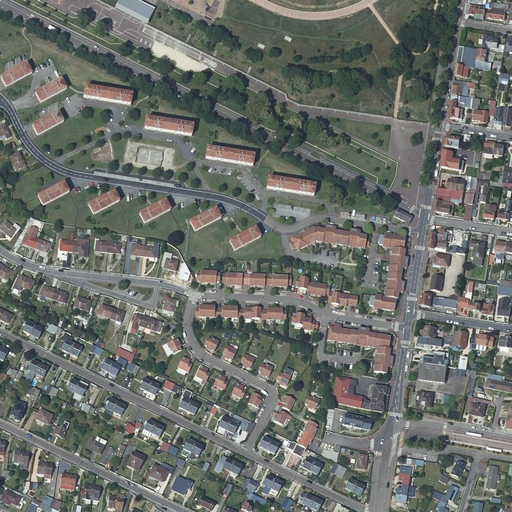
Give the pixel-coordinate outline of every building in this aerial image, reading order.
[(138,2),(135,0),(121,0),(117,9),(131,17),(145,24),(152,9),(138,2)] [(466,4),(464,15),(469,16),(475,17),(475,16),(477,16),(477,14),(489,16),(489,13),(490,12),(491,11),(490,11),(491,8),(466,4)] [(504,18),(508,19),(510,11),(507,10),(492,8),(491,8),(490,11),(491,11),(494,11),(494,14),(500,15),(500,16),(504,16),(504,18)] [(497,49),(496,53),(504,54),(504,51),(505,46),(498,45),(499,40),(493,39),(493,37),(485,36),(483,49),(489,50),(489,47),(491,48),(491,49),(497,49)] [(458,57),(457,66),(471,68),(484,70),(487,56),(487,52),(478,50),(475,50),(460,47),(458,57)] [(30,70),(27,64),(1,78),(6,87),(32,74),(30,70)] [(456,71),(455,77),(468,78),(469,70),(471,70),(471,68),(457,66),(456,71)] [(64,84),(62,81),(36,94),(41,103),(67,90),(64,84)] [(453,87),(452,95),(457,96),(457,95),(467,97),(468,90),(466,90),(467,89),(474,91),(475,85),(472,85),(468,84),(454,81),(454,84),(453,87)] [(130,105),(132,95),(85,88),(84,91),(84,94),(83,98),(130,105)] [(452,95),(451,102),(461,103),(460,107),(456,106),(456,110),(463,110),(463,111),(464,111),(464,106),(470,107),(471,99),(465,98),(457,96),(452,95)] [(450,106),(449,116),(450,118),(461,120),(463,111),(463,110),(456,110),(456,106),(460,107),(461,103),(451,102),(450,106)] [(501,126),(503,118),(504,110),(504,109),(496,108),(495,116),(493,124),(501,126)] [(511,119),(511,110),(506,110),(503,126),(511,127),(511,119)] [(64,122),(59,113),(33,126),(38,136),(64,122)] [(474,113),(473,121),(481,122),(481,123),(486,124),(487,118),(488,115),(487,115),(482,114),(474,113)] [(191,135),(193,126),(147,119),(146,119),(145,127),(144,129),(191,137),(191,135)] [(0,140),(8,136),(6,131),(8,130),(3,121),(0,123),(0,140)] [(445,140),(444,146),(458,148),(460,137),(448,135),(445,136),(445,140)] [(485,141),(483,153),(492,154),(494,143),(485,141)] [(15,149),(11,142),(4,146),(7,152),(15,149)] [(495,145),(493,155),(501,156),(503,147),(495,145)] [(253,165),(254,156),(208,149),(207,149),(206,159),(253,166),(253,165)] [(18,170),(26,166),(20,153),(11,157),(18,170)] [(456,157),(455,169),(465,170),(467,158),(456,157)] [(511,170),(504,169),(503,179),(511,179),(511,170)] [(315,190),(316,186),(269,179),(267,189),(314,196),(315,190)] [(437,188),(435,200),(442,201),(445,202),(448,202),(450,203),(453,203),(460,204),(462,192),(464,181),(456,180),(454,180),(449,179),(448,190),(437,188)] [(488,182),(476,180),(473,200),(476,200),(478,186),(483,186),(482,190),(482,193),(481,196),(485,196),(488,182)] [(43,206),(69,193),(64,183),(38,197),(43,206)] [(94,214),(120,201),(114,192),(89,205),(94,214)] [(442,201),(435,200),(434,206),(434,209),(435,212),(448,214),(448,210),(452,211),(453,203),(450,203),(448,202),(445,202),(442,201)] [(145,223),(171,210),(166,201),(140,214),(145,223)] [(495,225),(499,225),(499,222),(498,221),(499,218),(503,219),(503,220),(508,220),(511,202),(507,201),(505,208),(498,207),(497,209),(495,225)] [(485,204),(483,218),(493,220),(496,206),(485,204)] [(472,206),(466,205),(464,216),(464,220),(470,221),(470,217),(472,206)] [(195,231),(221,218),(216,209),(190,222),(195,231)] [(409,224),(412,218),(398,210),(398,211),(395,217),(409,224)] [(16,234),(20,228),(15,224),(13,227),(5,221),(0,227),(0,229),(11,238),(14,233),(16,234)] [(325,231),(318,229),(316,242),(327,244),(328,236),(331,237),(330,244),(352,247),(353,240),(356,241),(355,248),(363,249),(366,250),(366,247),(367,240),(368,237),(361,236),(359,236),(360,232),(351,230),(350,234),(343,233),(336,232),(334,232),(335,228),(326,227),(325,231)] [(235,250),(260,237),(255,228),(230,241),(235,250)] [(311,244),(316,242),(318,229),(314,229),(305,234),(301,235),(300,234),(299,234),(297,235),(298,237),(292,240),(294,242),(297,248),(297,249),(300,250),(308,246),(305,239),(308,238),(311,244)] [(430,234),(428,249),(434,250),(434,246),(446,248),(447,242),(439,241),(439,239),(443,239),(444,233),(440,232),(438,232),(431,231),(430,234)] [(26,235),(22,244),(34,249),(34,248),(37,239),(26,235)] [(390,273),(404,275),(405,269),(403,269),(404,267),(408,267),(410,259),(405,258),(406,251),(404,251),(404,249),(405,250),(406,242),(403,242),(404,238),(386,236),(385,237),(382,236),(381,238),(380,239),(380,240),(380,241),(380,242),(380,243),(380,244),(380,245),(380,246),(384,246),(384,248),(390,249),(391,242),(395,242),(393,249),(392,260),(399,261),(399,264),(391,263),(390,273)] [(59,249),(59,250),(71,252),(71,251),(72,242),(62,241),(62,239),(58,238),(57,248),(59,249)] [(34,248),(34,249),(45,253),(49,244),(37,239),(34,248)] [(96,248),(95,251),(107,253),(108,243),(99,242),(99,239),(95,239),(94,248),(96,248)] [(71,251),(71,252),(77,252),(76,256),(85,257),(87,242),(77,241),(77,242),(72,242),(71,251)] [(475,248),(473,258),(483,259),(485,243),(470,241),(470,246),(474,247),(474,248),(475,248)] [(506,252),(507,243),(497,241),(495,254),(500,255),(500,253),(505,253),(506,252)] [(132,242),(131,255),(142,256),(143,247),(140,246),(140,245),(136,245),(137,243),(132,242)] [(108,243),(107,253),(119,254),(120,244),(108,243)] [(143,247),(142,256),(154,258),(154,256),(157,257),(158,248),(150,247),(143,247)] [(171,260),(172,255),(165,253),(161,266),(164,267),(164,268),(176,271),(178,262),(171,260)] [(436,255),(434,266),(448,268),(450,257),(436,255)] [(483,259),(473,258),(472,265),(481,266),(483,259)] [(0,264),(0,276),(7,281),(12,272),(0,264)] [(207,283),(208,272),(200,271),(200,273),(196,273),(196,281),(200,281),(200,283),(207,283)] [(216,272),(208,272),(207,283),(215,284),(216,282),(219,282),(220,274),(216,274),(216,272)] [(404,275),(390,273),(388,284),(395,285),(395,288),(387,287),(386,298),(385,305),(381,304),(382,297),(383,297),(376,296),(376,297),(372,297),(371,298),(371,299),(371,300),(370,301),(370,302),(370,303),(370,304),(370,305),(371,306),(371,307),(374,307),(374,309),(392,311),(393,308),(396,308),(397,301),(396,301),(396,300),(400,300),(401,293),(399,293),(400,291),(404,292),(406,283),(402,282),(404,275)] [(234,286),(235,275),(223,274),(223,283),(226,283),(226,285),(234,286)] [(31,290),(34,281),(21,275),(21,276),(19,276),(14,288),(22,291),(23,287),(31,290)] [(246,275),(235,275),(234,286),(242,286),(242,283),(246,284),(246,275)] [(258,275),(246,275),(246,284),(250,284),(250,286),(257,286),(258,275)] [(258,275),(257,286),(264,287),(265,284),(268,284),(269,276),(258,275)] [(433,275),(430,290),(440,292),(443,277),(433,275)] [(269,276),(268,284),(272,284),(272,287),(280,287),(280,276),(269,276)] [(292,277),(280,276),(280,287),(288,288),(288,285),(291,285),(292,277)] [(296,280),(295,288),(299,288),(299,289),(307,291),(308,283),(308,280),(300,279),(300,280),(296,280)] [(319,285),(308,283),(307,291),(307,292),(310,292),(310,295),(318,296),(319,285)] [(44,284),(40,294),(51,298),(55,288),(44,284)] [(319,285),(318,296),(326,297),(326,294),(330,295),(330,292),(331,286),(319,285)] [(499,286),(497,294),(505,295),(506,287),(500,286),(499,286)] [(55,288),(51,298),(65,303),(68,295),(66,294),(66,293),(55,288)] [(340,305),(341,294),(330,292),(330,295),(328,301),(332,302),(332,304),(340,305)] [(173,312),(176,301),(168,298),(169,295),(165,294),(163,302),(166,302),(164,309),(165,310),(163,314),(173,316),(174,312),(173,312)] [(341,294),(340,305),(347,306),(348,304),(351,305),(352,301),(353,296),(341,294)] [(420,301),(419,306),(430,308),(431,305),(456,309),(457,306),(457,305),(457,304),(458,300),(456,300),(450,299),(421,295),(420,301)] [(87,311),(90,302),(76,297),(73,306),(87,311)] [(457,304),(457,305),(457,306),(456,309),(456,313),(460,314),(461,308),(469,309),(470,305),(468,304),(469,299),(460,298),(460,297),(458,297),(458,300),(457,304)] [(488,305),(483,304),(481,314),(492,316),(493,305),(488,304),(488,305)] [(98,314),(98,315),(109,319),(112,309),(101,305),(101,307),(99,306),(97,313),(98,314)] [(509,317),(510,307),(499,305),(497,315),(509,317)] [(206,318),(206,307),(198,307),(198,309),(195,309),(195,311),(194,317),(206,318)] [(214,307),(206,307),(206,318),(217,318),(217,310),(214,310),(214,307)] [(221,310),(217,310),(217,318),(229,318),(229,308),(221,307),(221,310)] [(237,308),(229,308),(229,318),(240,319),(240,311),(237,310),(237,308)] [(244,311),(240,311),(240,319),(252,319),(252,308),(244,308),(244,311)] [(260,309),(252,308),(252,319),(263,319),(263,311),(260,311),(260,309)] [(0,319),(7,323),(11,316),(0,309),(0,319)] [(112,309),(109,319),(118,322),(121,323),(125,314),(112,309)] [(267,311),(263,311),(263,319),(274,320),(275,309),(267,309),(267,311)] [(282,309),(275,309),(274,320),(286,320),(286,312),(282,312),(282,309)] [(294,325),(302,325),(303,318),(303,315),(295,314),(295,315),(291,315),(291,323),(294,323),(294,325)] [(144,328),(147,318),(136,315),(134,323),(133,325),(144,328)] [(159,332),(162,323),(147,318),(144,328),(151,330),(149,334),(154,336),(156,331),(159,332)] [(302,326),(302,329),(313,330),(314,329),(314,323),(314,322),(310,321),(311,319),(303,318),(302,325),(302,326)] [(26,322),(22,331),(30,335),(34,326),(26,322)] [(330,328),(328,340),(336,342),(337,334),(340,335),(339,342),(361,345),(362,338),(366,339),(365,346),(375,348),(376,340),(380,341),(378,348),(377,358),(384,359),(384,363),(376,362),(375,372),(387,374),(388,367),(388,366),(392,366),(393,357),(389,357),(391,349),(389,349),(389,348),(390,348),(391,341),(388,341),(389,337),(377,335),(370,334),(371,330),(360,329),(359,332),(352,331),(342,330),(342,326),(335,325),(334,328),(330,328)] [(34,326),(30,335),(35,337),(38,339),(42,330),(34,326)] [(425,326),(423,337),(435,339),(437,328),(425,326)] [(467,334),(455,332),(453,345),(465,347),(467,334)] [(473,344),(478,345),(487,346),(488,346),(489,337),(475,335),(473,344)] [(435,339),(423,337),(419,336),(417,348),(427,349),(428,345),(442,347),(442,343),(450,344),(450,346),(452,346),(452,342),(443,340),(435,339)] [(208,338),(204,345),(208,347),(207,348),(214,351),(219,341),(212,337),(211,339),(208,338)] [(511,352),(511,339),(511,338),(507,337),(506,338),(502,337),(501,348),(510,349),(510,352),(511,352)] [(172,350),(174,354),(181,350),(179,347),(181,346),(177,339),(167,344),(171,351),(172,350)] [(65,341),(61,350),(69,354),(73,345),(65,341)] [(91,344),(88,350),(93,353),(96,346),(94,346),(91,344)] [(226,344),(223,352),(226,353),(225,356),(232,359),(236,349),(226,344)] [(73,345),(69,354),(76,358),(81,349),(73,345)] [(244,353),(240,361),(244,362),(242,365),(250,368),(254,358),(244,353)] [(450,355),(442,354),(441,360),(441,361),(449,362),(450,356),(450,355)] [(183,357),(178,367),(188,372),(192,365),(188,363),(190,361),(183,357)] [(441,360),(433,359),(422,357),(421,364),(447,368),(448,368),(449,362),(441,361),(441,360)] [(462,370),(467,370),(468,359),(461,358),(459,369),(462,370)] [(107,373),(112,364),(104,360),(99,369),(107,373)] [(28,370),(35,374),(40,365),(32,361),(28,370)] [(115,377),(119,368),(112,364),(107,373),(115,377)] [(260,364),(257,372),(260,373),(260,375),(267,378),(272,367),(264,364),(264,366),(260,364)] [(420,367),(418,380),(435,383),(445,384),(446,375),(447,368),(421,364),(420,367)] [(35,374),(43,378),(48,369),(40,365),(35,374)] [(207,370),(200,366),(195,376),(205,381),(209,374),(206,372),(207,370)] [(459,369),(457,369),(456,376),(461,377),(466,377),(466,374),(467,370),(462,370),(459,369)] [(278,372),(275,379),(278,381),(278,382),(285,385),(289,375),(282,372),(281,373),(278,372)] [(34,376),(31,374),(26,383),(30,385),(34,376)] [(218,375),(213,384),(223,390),(227,382),(224,381),(225,378),(218,375)] [(364,401),(365,398),(353,396),(353,393),(355,385),(356,380),(339,378),(337,377),(333,402),(337,403),(369,410),(383,412),(384,406),(382,406),(384,394),(389,395),(389,392),(390,388),(380,386),(380,388),(373,387),(372,396),(371,402),(371,404),(369,403),(370,402),(364,401)] [(146,392),(151,383),(143,379),(138,388),(146,392)] [(485,388),(499,391),(501,382),(487,379),(485,388)] [(67,389),(75,393),(79,384),(72,380),(67,389)] [(170,383),(165,380),(162,388),(167,390),(170,383)] [(499,391),(511,393),(511,384),(501,382),(499,391)] [(154,396),(158,387),(151,383),(146,392),(154,396)] [(243,387),(236,383),(231,393),(241,398),(245,391),(241,390),(243,387)] [(75,393),(82,397),(87,387),(79,384),(75,393)] [(181,388),(174,385),(171,391),(175,393),(176,390),(180,391),(181,388)] [(53,388),(49,396),(54,398),(58,391),(53,388)] [(41,392),(34,389),(32,394),(39,397),(41,392)] [(416,405),(430,408),(433,394),(427,393),(425,393),(419,392),(416,404),(416,405)] [(248,403),(257,408),(261,402),(258,400),(260,397),(253,393),(248,403)] [(308,394),(304,401),(308,403),(307,404),(314,408),(319,398),(312,394),(311,396),(308,394)] [(283,403),(281,406),(289,410),(294,400),(284,395),(280,402),(283,403)] [(186,411),(190,402),(182,398),(178,407),(186,411)] [(105,408),(113,412),(118,403),(110,399),(105,408)] [(28,405),(19,400),(11,416),(15,418),(16,420),(16,421),(18,422),(19,422),(21,421),(28,405)] [(90,405),(83,402),(79,409),(87,412),(90,405)] [(193,415),(198,406),(190,402),(186,411),(193,415)] [(213,404),(209,402),(205,411),(209,413),(212,407),(213,404)] [(113,412),(121,416),(126,407),(118,403),(113,412)] [(471,403),(468,414),(482,417),(485,406),(471,403)] [(209,413),(213,415),(217,406),(213,404),(212,407),(209,413)] [(53,415),(41,410),(36,419),(49,425),(53,415)] [(287,414),(279,410),(278,414),(275,412),(272,419),(282,424),(287,414)] [(62,416),(59,414),(50,434),(53,435),(53,434),(59,436),(63,438),(68,430),(62,427),(61,428),(57,426),(62,416)] [(344,414),(342,425),(349,426),(350,426),(353,427),(361,429),(369,430),(371,421),(363,419),(363,418),(344,414)] [(221,418),(217,426),(225,430),(229,421),(221,418)] [(150,437),(152,434),(156,424),(148,421),(147,423),(146,422),(144,424),(146,425),(144,430),(142,433),(150,437)] [(229,421),(225,430),(233,434),(237,425),(229,421)] [(254,424),(250,422),(245,430),(249,433),(254,424)] [(306,424),(302,432),(313,437),(316,430),(315,429),(316,425),(309,422),(307,425),(306,424)] [(152,434),(160,437),(164,428),(156,424),(152,434)] [(95,441),(91,439),(87,449),(100,455),(104,446),(106,442),(97,438),(95,441)] [(263,438),(258,447),(266,450),(270,441),(263,438)] [(195,444),(187,440),(183,449),(191,453),(195,444)] [(270,441),(266,450),(274,454),(278,445),(270,441)] [(170,445),(163,442),(160,449),(167,453),(170,445)] [(203,448),(195,444),(191,453),(188,458),(192,460),(195,454),(199,456),(203,448)] [(121,458),(126,447),(120,445),(119,448),(121,449),(117,456),(121,458)] [(179,449),(170,445),(167,453),(170,454),(175,457),(179,449)] [(113,449),(107,447),(99,463),(105,465),(113,449)] [(13,462),(20,463),(22,454),(15,453),(13,462)] [(144,458),(133,453),(127,466),(138,471),(144,458)] [(20,463),(27,465),(29,455),(22,454),(20,463)] [(366,455),(358,454),(355,468),(364,470),(366,455)] [(455,456),(452,462),(456,464),(451,475),(458,478),(464,465),(463,465),(459,463),(461,459),(455,456)] [(219,466),(230,472),(235,463),(223,457),(219,466)] [(186,462),(180,459),(177,465),(183,468),(186,462)] [(309,471),(313,462),(306,459),(301,467),(309,471)] [(317,475),(321,466),(313,462),(309,471),(317,475)] [(37,473),(44,474),(46,465),(39,463),(37,473)] [(230,472),(238,476),(242,467),(235,463),(230,472)] [(334,463),(330,472),(334,474),(339,465),(336,464),(334,463)] [(44,474),(51,475),(53,466),(46,465),(44,474)] [(339,465),(334,474),(338,476),(342,467),(339,465)] [(398,468),(397,474),(408,476),(409,469),(408,469),(408,466),(401,465),(401,468),(398,468)] [(168,473),(154,466),(149,476),(163,483),(168,473)] [(490,471),(490,475),(489,475),(486,489),(495,490),(497,472),(490,471)] [(59,488),(67,489),(69,476),(62,474),(59,488)] [(399,481),(398,485),(405,487),(406,482),(407,483),(408,476),(397,474),(396,481),(399,481)] [(440,474),(437,480),(444,484),(447,478),(440,474)] [(67,489),(74,490),(76,477),(69,476),(67,489)] [(263,485),(271,489),(275,480),(267,476),(263,485)] [(186,482),(177,478),(172,490),(184,496),(187,489),(189,490),(192,484),(187,481),(186,482)] [(240,488),(246,491),(246,490),(251,481),(247,479),(244,487),(242,486),(240,488)] [(271,489),(279,493),(283,484),(275,480),(271,489)] [(352,492),(356,483),(349,480),(344,488),(352,492)] [(256,490),(259,485),(251,481),(246,490),(250,492),(252,489),(256,490)] [(91,484),(86,483),(86,487),(87,487),(86,494),(85,494),(84,500),(86,500),(89,501),(89,500),(91,500),(93,487),(90,487),(90,485),(91,484)] [(359,496),(364,487),(356,483),(352,492),(359,496)] [(232,486),(228,484),(223,494),(227,496),(232,486)] [(395,488),(394,495),(405,497),(406,490),(404,490),(405,487),(398,485),(398,489),(395,488)] [(439,501),(445,504),(447,500),(451,502),(457,490),(450,486),(445,496),(442,495),(435,492),(432,498),(439,501)] [(91,500),(98,501),(100,488),(93,487),(91,500)] [(20,498),(5,491),(0,502),(8,505),(9,502),(17,506),(20,498)] [(249,492),(247,496),(249,497),(249,496),(252,497),(251,499),(261,504),(263,499),(249,492)] [(310,508),(315,499),(303,493),(298,503),(305,506),(310,508)] [(41,501),(49,505),(52,498),(45,494),(41,501)] [(394,495),(393,502),(395,502),(394,506),(404,507),(405,504),(404,504),(405,497),(394,495)] [(37,500),(33,498),(26,511),(34,511),(36,507),(41,510),(44,504),(37,500)] [(117,499),(110,498),(108,509),(115,510),(116,508),(117,499)] [(214,504),(202,498),(198,506),(210,511),(214,504)] [(56,499),(53,506),(58,509),(61,502),(56,499)] [(115,510),(115,511),(122,511),(124,501),(117,499),(116,508),(115,510)] [(310,508),(317,511),(318,511),(323,503),(315,499),(310,508)] [(285,509),(289,511),(294,502),(290,500),(285,509)] [(446,511),(447,511),(443,509),(445,504),(439,501),(436,508),(439,509),(437,511),(446,511)] [(244,505),(241,510),(239,511),(249,511),(251,508),(249,507),(250,504),(248,503),(246,506),(244,505)] [(480,511),(481,504),(473,503),(471,511),(480,511)]
